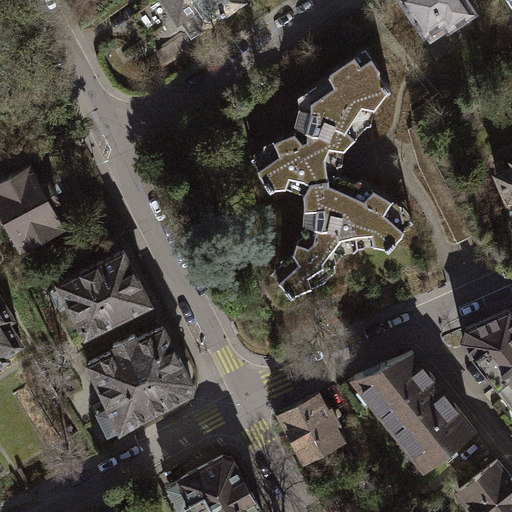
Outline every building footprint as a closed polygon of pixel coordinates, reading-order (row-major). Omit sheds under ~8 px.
[(178,17),(166,0),(158,0),(137,15),(150,35),(178,17)] [(166,0),(178,17),(191,37),(246,0),(245,0),(166,0)] [(402,0),(425,33),(444,20),(449,28),(475,11),(467,0),(402,0)] [(379,64),(365,44),(329,69),(329,72),(297,94),(298,108),(295,122),(297,125),(294,129),(264,141),(263,145),(251,155),(270,187),(274,185),(286,185),(303,190),(303,220),(305,223),(303,232),(298,235),(293,248),(280,255),(280,259),(271,268),(291,293),(323,277),(335,266),(335,261),(344,249),(355,247),(358,244),(375,241),(388,246),(404,228),(405,225),(412,218),(401,204),(401,201),(358,175),(354,177),(339,172),(338,162),(342,161),(344,145),(368,121),(370,121),(374,105),(390,86),(379,69),(379,64)] [(511,157),(511,165),(496,173),(508,200),(511,198),(511,150),(510,152),(511,157)] [(30,163),(0,178),(0,204),(21,244),(62,223),(50,202),(58,198),(49,180),(41,184),(30,163)] [(149,300),(123,248),(59,280),(84,332),(149,300)] [(0,359),(8,354),(5,350),(21,339),(6,318),(13,313),(0,294),(0,359)] [(463,339),(499,385),(511,374),(511,311),(509,309),(466,328),(463,339)] [(115,347),(88,360),(119,425),(185,393),(191,378),(163,324),(136,337),(134,332),(112,342),(115,347)] [(435,380),(412,350),(354,376),(425,465),(472,428),(435,380)] [(506,394),(511,401),(511,374),(499,385),(506,394)] [(318,391),(280,411),(304,458),(342,438),(334,423),(338,420),(330,405),(326,407),(318,391)] [(262,511),(233,457),(222,454),(168,483),(180,506),(187,502),(192,511),(262,511)] [(511,511),(511,478),(496,458),(458,487),(477,511),(511,511)]
